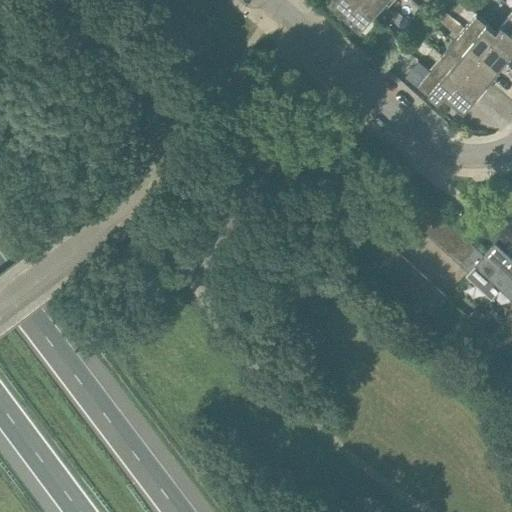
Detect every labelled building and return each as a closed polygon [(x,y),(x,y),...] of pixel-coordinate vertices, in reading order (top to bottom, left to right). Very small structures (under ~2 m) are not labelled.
[(373,14),(356,0),(327,0),(360,29),(373,14)] [(356,0),(373,14),(385,1),(383,0),(356,0)] [(511,9),(502,22),(511,31),(511,9)] [(511,51),(511,31),(502,22),(496,29),(476,13),(464,27),(484,44),(490,37),(510,54),(511,51)] [(484,44),(464,27),(453,41),(472,58),(479,51),(499,68),(510,54),(490,37),(484,44)] [(402,43),(395,36),(388,43),(395,49),(402,43)] [(479,51),(472,58),(453,41),(441,55),(461,71),(467,65),(487,81),(499,68),(479,51)] [(461,71),(441,55),(430,69),(449,85),(456,79),(476,95),(487,81),(467,65),(461,71)] [(449,85),(430,69),(418,83),(439,101),(444,94),(464,110),(476,95),(456,79),(449,85)] [(405,216),(421,198),(412,190),(396,208),(405,216)] [(414,224),(430,207),(421,198),(405,216),(414,224)] [(423,232),(439,215),(430,207),(414,224),(423,232)] [(432,240),(448,223),(439,215),(423,232),(432,240)] [(441,249),(457,231),(448,223),(432,240),(441,249)] [(367,257),(383,239),(374,231),(358,248),(367,257)] [(450,257),(466,239),(457,231),(441,249),(450,257)] [(376,265),(392,248),(383,239),(367,257),(376,265)] [(459,265),(475,247),(466,239),(450,257),(459,265)] [(511,259),(495,243),(484,255),(475,247),(459,265),(468,273),(475,266),(511,298),(511,259)] [(385,274),(401,256),(392,248),(376,265),(385,274)] [(394,282),(410,264),(401,256),(385,274),(394,282)] [(403,290),(419,272),(410,264),(394,282),(403,290)] [(412,298),(428,280),(419,272),(403,290),(412,298)] [(421,306),(437,288),(428,280),(412,298),(421,306)] [(446,297),(437,288),(421,306),(430,314),(446,297)] [(480,323),(486,316),(476,307),(469,315),(480,323)]
